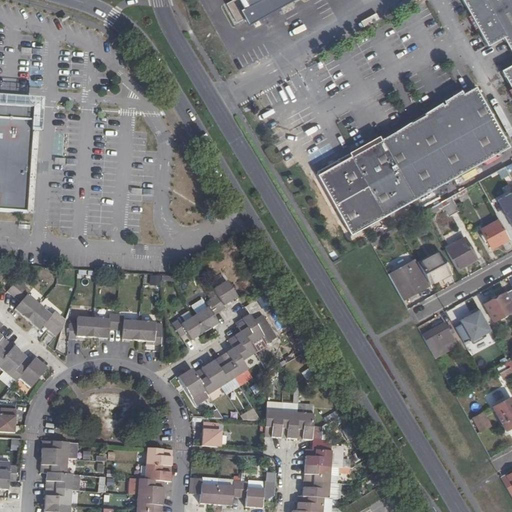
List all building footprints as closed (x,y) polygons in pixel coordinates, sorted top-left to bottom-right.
[(232,0),(226,4),(236,22),(247,16),(248,19),(282,0),(232,0)] [(511,0),(462,0),(471,15),(467,17),(475,29),(477,27),(488,46),(503,37),(511,53),(511,64),(501,71),(511,89),(508,91),(511,97),(511,0)] [(318,170),(316,175),(350,235),(509,147),(475,86),(466,91),(463,89),(444,100),(443,104),(435,108),(432,107),(412,117),(411,122),(403,126),(400,125),(380,136),(379,140),(372,144),(368,143),(349,153),(348,157),(340,161),(336,160),(318,170)] [(37,111),(0,107),(0,214),(29,217),(37,111)] [(467,192),(465,188),(451,196),(453,200),(467,192)] [(448,216),(459,210),(453,200),(451,196),(423,211),(426,217),(443,208),(448,216)] [(506,221),(511,217),(511,210),(503,216),(506,221)] [(508,239),(497,219),(480,229),(491,249),(508,239)] [(383,240),(380,235),(369,241),(372,246),(383,240)] [(463,238),(444,249),(457,270),(475,260),(463,238)] [(439,252),(417,264),(429,285),(450,274),(439,252)] [(414,261),(388,275),(403,301),(428,287),(414,261)] [(150,276),(150,286),(161,285),(160,275),(150,276)] [(14,298),(24,287),(16,281),(6,292),(14,298)] [(215,295),(209,299),(218,314),(225,310),(223,307),(236,299),(226,283),(213,292),(215,295)] [(29,292),(24,287),(14,298),(20,303),(14,311),(26,321),(38,307),(26,297),(29,292)] [(511,289),(506,293),(505,292),(484,304),(493,321),(511,310),(511,289)] [(207,309),(194,318),(204,334),(217,325),(213,317),(218,314),(209,299),(203,303),(207,309)] [(50,329),(60,318),(54,313),(50,317),(38,307),(26,321),(38,332),(44,324),(50,329)] [(480,310),(461,320),(463,324),(472,340),(472,342),(492,331),(480,310)] [(181,322),(192,317),(189,311),(178,317),(181,322)] [(109,321),(93,319),(92,338),(108,339),(109,330),(115,331),(116,316),(110,316),(109,321)] [(124,317),(116,316),(115,331),(122,331),(122,340),(138,341),(139,323),(123,322),(124,317)] [(262,337),(249,317),(235,325),(241,333),(249,346),(262,337)] [(60,318),(50,329),(48,331),(55,337),(61,329),(64,321),(60,318)] [(70,325),(69,340),(76,340),(77,337),(92,338),(93,319),(78,318),(78,325),(70,325)] [(171,326),(180,339),(186,335),(190,342),(204,334),(194,318),(181,326),(177,322),(171,326)] [(155,324),(139,323),(138,341),(153,342),(153,346),(161,346),(162,331),(154,331),(155,324)] [(436,348),(439,354),(457,344),(445,323),(421,335),(430,351),(436,348)] [(472,340),(463,324),(456,328),(465,344),(472,340)] [(242,362),(254,354),(249,346),(241,333),(228,341),(234,350),(242,362)] [(0,351),(0,370),(3,373),(19,354),(7,344),(0,351)] [(233,380),(247,371),(242,362),(234,350),(220,359),(233,380)] [(3,373),(15,383),(18,379),(31,364),(19,354),(3,373)] [(221,388),(233,380),(220,359),(207,367),(221,388)] [(18,379),(30,389),(46,370),(34,360),(31,364),(18,379)] [(208,396),(221,388),(207,367),(194,375),(205,392),(208,396)] [(511,374),(508,368),(500,373),(503,380),(511,374)] [(191,400),(205,392),(194,375),(191,370),(178,379),(191,400)] [(451,384),(455,391),(459,389),(455,381),(451,384)] [(511,425),(511,401),(509,397),(492,406),(505,430),(511,425)] [(313,413),(313,405),(297,404),(297,413),(313,413)] [(0,416),(0,433),(15,434),(16,411),(1,410),(0,417),(0,416)] [(484,413),(474,418),(481,430),(490,425),(484,413)] [(281,418),(266,417),(265,424),(264,439),(280,440),(281,418)] [(297,419),(281,418),(280,440),(295,441),(297,419)] [(313,420),(297,419),(295,441),(311,442),(313,420)] [(218,426),(203,424),(202,448),(221,449),(222,433),(218,432),(218,426)] [(67,461),(68,444),(43,443),(42,459),(67,461)] [(147,450),(146,466),(172,468),(173,452),(147,450)] [(339,470),(341,454),(306,452),(305,467),(330,469),(339,470)] [(66,476),(67,461),(42,459),(41,475),(47,475),(66,476)] [(146,466),(145,482),(164,483),(171,484),(172,468),(146,466)] [(9,472),(0,471),(0,490),(8,491),(9,482),(16,483),(17,468),(10,467),(9,472)] [(330,469),(305,467),(304,483),(329,485),(330,469)] [(337,486),(339,470),(330,469),(329,485),(337,486)] [(511,473),(506,477),(505,475),(500,478),(511,500),(511,473)] [(71,492),(72,477),(66,476),(47,475),(46,490),(71,492)] [(217,488),(218,480),(202,478),(202,481),(202,487),(217,488)] [(374,483),(376,487),(383,483),(381,479),(374,483)] [(233,484),(233,481),(218,480),(217,488),(233,489),(233,484)] [(194,481),(193,496),(201,497),(200,506),(216,507),(217,488),(202,487),(202,481),(194,481)] [(139,482),(138,497),(163,499),(164,483),(145,482),(139,482)] [(264,484),(248,483),(248,485),(247,491),(263,492),(264,484)] [(328,501),(329,485),(304,483),(303,499),(322,500),(328,501)] [(233,489),(217,488),(216,507),(232,508),(233,499),(239,500),(240,484),(233,484),(233,489)] [(248,485),(240,484),(239,500),(246,500),(245,509),(262,510),(262,501),(263,492),(247,491),(248,485)] [(328,501),(336,501),(337,486),(329,485),(328,501)] [(70,507),(71,492),(46,490),(45,505),(70,507)] [(138,497),(136,511),(162,511),(163,499),(138,497)] [(321,511),(322,500),(303,499),(297,498),(296,511),(321,511)]
